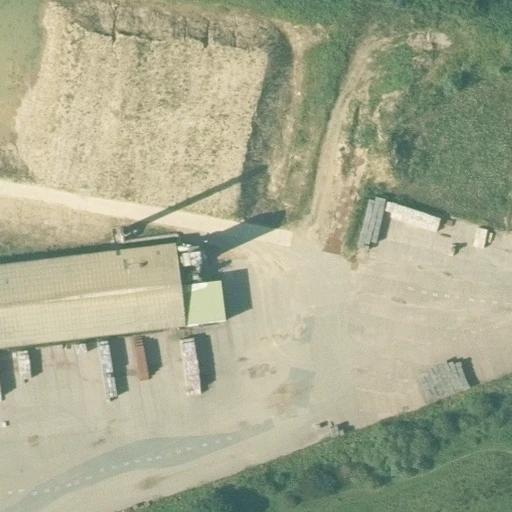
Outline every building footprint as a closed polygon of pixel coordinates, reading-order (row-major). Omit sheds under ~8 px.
[(384,290),(397,212),(386,211),(373,288),(384,290)] [(0,349),(184,327),(174,245),(0,266),(0,349)] [(259,282),(236,285),(254,397),(264,395),(260,374),(273,372),(259,282)] [(142,380),(148,438),(203,432),(197,377),(178,379),(177,368),(161,369),(162,377),(142,380)] [(360,427),(387,417),(379,395),(352,405),(360,427)]
